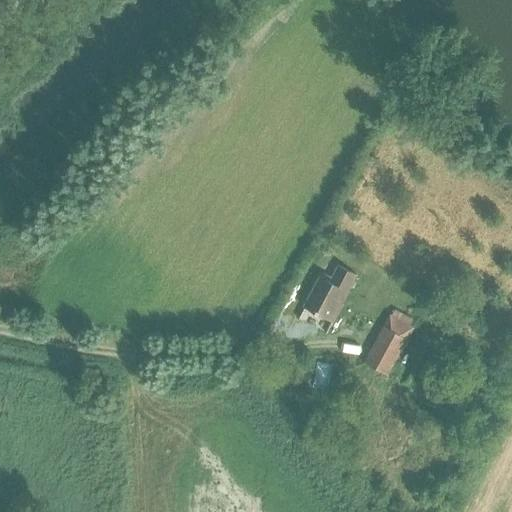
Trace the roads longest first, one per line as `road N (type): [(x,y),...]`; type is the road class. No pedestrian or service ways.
road 1 (track): [(321,511),(232,410),(214,400),(147,394),(120,353)]
road 2 (track): [(0,329),(120,353),(252,350)]
